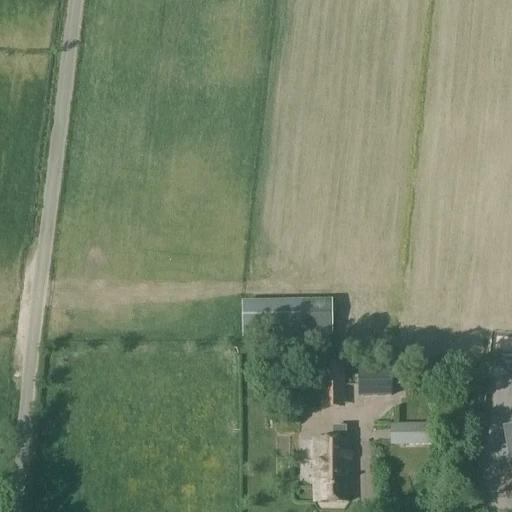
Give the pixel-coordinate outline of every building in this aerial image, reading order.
[(321,363),(342,364),(342,353),(320,353),(321,363)] [(344,364),(342,364),(321,363),(319,363),(320,410),(344,409),(344,364)] [(392,370),(358,371),(358,397),(392,397),(392,370)] [(437,446),(437,425),(395,425),(395,446),(437,446)] [(348,503),(348,441),(315,441),(315,503),(348,503)]
